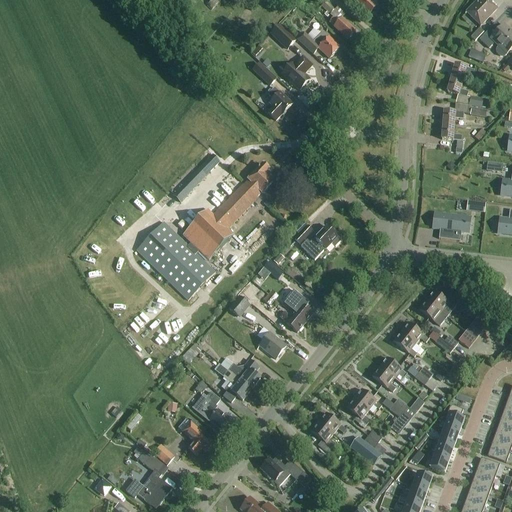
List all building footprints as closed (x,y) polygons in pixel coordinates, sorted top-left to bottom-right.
[(156,11),(145,1),(144,0),(140,0),(138,2),(141,5),(140,7),(150,17),(156,11)] [(353,0),(357,4),(356,5),(368,17),(370,16),(371,16),(374,13),(374,11),(377,8),(370,1),(370,0),(353,0)] [(480,27),(496,10),(485,0),(479,0),(466,14),(480,27)] [(355,32),(341,20),(345,16),(336,8),(334,10),(326,2),(321,7),(327,13),(324,16),(327,19),(329,17),(333,20),(329,24),(348,41),(355,32)] [(271,35),(288,52),(297,42),(279,26),(271,35)] [(511,49),(511,34),(503,26),(493,37),(487,32),(479,41),(488,50),(494,44),(498,48),(496,50),(495,53),(496,55),(499,58),(501,58),(504,58),(506,56),(511,49)] [(471,38),(475,42),(484,33),(480,29),(471,38)] [(313,31),(307,38),(304,35),(297,42),(313,56),(318,50),(329,60),(339,49),(323,34),(322,35),(321,34),(313,31)] [(292,65),(282,76),(299,92),(309,81),(304,76),(312,67),(303,58),(294,67),(292,65)] [(259,64),(252,71),(270,88),(277,81),(259,64)] [(505,65),(501,70),(504,73),(505,74),(509,69),(505,65)] [(474,72),(454,66),(451,80),(462,83),(464,75),(472,77),(474,72)] [(431,94),(441,97),(449,73),(439,69),(431,94)] [(451,80),(447,93),(458,96),(455,105),(487,110),(489,102),(471,98),(471,99),(467,98),(468,93),(460,91),(462,83),(451,80)] [(511,86),(504,82),(500,89),(508,94),(511,86)] [(267,115),(276,122),(281,116),(282,117),(293,105),(280,93),(279,94),(274,89),(271,92),(270,91),(268,93),(269,94),(268,96),(273,101),(269,105),(273,109),(267,115)] [(443,113),(442,127),(454,128),(455,120),(463,120),(463,114),(470,115),(470,117),(486,119),(487,112),(471,109),(471,108),(455,105),(454,114),(443,113)] [(442,127),(441,141),(453,142),(453,141),(456,141),(461,142),(461,136),(453,136),(454,128),(442,127)] [(481,131),(474,139),(479,143),(486,135),(481,131)] [(220,163),(213,156),(174,197),(181,204),(220,163)] [(164,224),(136,252),(188,302),(215,274),(196,255),(199,253),(209,262),(234,236),(228,230),(240,218),(258,199),(257,198),(261,194),(262,195),(274,183),(268,176),(270,174),(267,172),(269,170),(264,166),(264,167),(263,166),(248,181),(248,182),(244,186),(244,185),(240,189),(214,216),(208,211),(183,237),(191,244),(188,247),(164,224)] [(213,206),(209,210),(213,215),(218,210),(213,206)] [(511,211),(510,211),(508,221),(500,220),(498,234),(511,235),(511,211)] [(468,219),(435,215),(433,228),(440,229),(439,240),(460,242),(462,232),(466,232),(468,219)] [(295,241),(300,246),(314,232),(308,227),(295,241)] [(337,238),(326,227),(310,244),(307,241),(301,248),(315,262),(325,251),(326,252),(332,245),(335,247),(340,242),(336,238),(337,238)] [(274,262),(278,266),(284,260),(280,256),(274,262)] [(278,281),(283,274),(270,263),(264,269),(278,281)] [(272,289),(281,295),(285,290),(277,283),(272,289)] [(256,290),(247,302),(254,307),(263,296),(256,290)] [(283,307),(293,315),(305,325),(312,316),(307,311),(312,306),(299,296),(295,292),(283,307)] [(433,293),(426,302),(441,314),(447,318),(451,313),(460,303),(448,293),(443,300),(433,293)] [(276,301),(268,295),(263,302),(270,308),(276,301)] [(228,311),(240,320),(251,307),(239,298),(228,311)] [(426,302),(419,311),(439,327),(440,328),(447,318),(441,314),(426,302)] [(266,318),(275,326),(280,320),(270,312),(266,318)] [(305,325),(293,315),(290,318),(284,314),(280,319),(286,324),(285,325),(297,334),(305,325)] [(474,325),(482,333),(489,324),(480,317),(474,325)] [(429,341),(408,324),(401,334),(416,346),(420,340),(426,345),(429,341)] [(276,361),(286,348),(269,334),(258,347),(276,361)] [(416,346),(401,334),(393,343),(409,355),(414,359),(417,356),(412,351),(416,346)] [(439,338),(454,350),(458,345),(449,337),(445,342),(440,338),(439,338)] [(454,350),(439,338),(435,344),(450,355),(454,350)] [(202,361),(205,357),(200,353),(201,351),(194,345),(191,350),(197,355),(196,356),(202,361)] [(173,364),(179,357),(173,351),(166,359),(173,364)] [(386,359),(379,368),(395,381),(400,385),(404,380),(407,376),(386,359)] [(237,369),(233,366),(226,360),(221,367),(228,373),(251,391),(261,380),(255,375),(260,369),(250,361),(245,367),(237,369)] [(186,370),(181,364),(176,369),(181,374),(186,370)] [(231,404),(237,398),(242,402),(251,391),(228,373),(221,367),(219,365),(214,371),(224,378),(223,379),(227,382),(221,389),(227,393),(223,398),(231,404)] [(379,368),(372,378),(387,390),(392,394),(395,391),(390,386),(395,381),(379,368)] [(423,369),(419,374),(429,382),(433,376),(423,369)] [(445,376),(438,372),(434,377),(440,382),(445,376)] [(429,382),(419,374),(415,379),(424,387),(429,382)] [(162,388),(170,380),(167,377),(165,379),(163,378),(160,381),(162,382),(159,386),(162,388)] [(381,407),(361,391),(353,400),(369,413),(373,407),(378,411),(381,407)] [(229,422),(223,417),(223,416),(217,411),(216,412),(216,411),(218,408),(216,407),(221,401),(211,393),(207,398),(203,395),(192,410),(210,423),(221,432),(229,422)] [(428,398),(424,393),(419,397),(423,402),(428,398)] [(458,395),(455,401),(462,403),(464,397),(458,395)] [(353,400),(346,410),(357,418),(362,422),(367,426),(370,422),(365,418),(369,413),(353,400)] [(398,400),(394,406),(403,413),(407,408),(398,400)] [(168,404),(168,413),(176,414),(177,404),(168,404)] [(394,406),(389,411),(399,419),(403,413),(394,406)] [(441,422),(439,428),(442,429),(442,428),(459,434),(464,421),(460,419),(463,411),(452,407),(449,410),(447,415),(449,416),(446,424),(441,422)] [(117,408),(111,415),(116,419),(122,412),(117,408)] [(511,413),(504,410),(500,422),(511,426),(511,413)] [(131,432),(142,418),(138,415),(127,429),(131,432)] [(326,415),(318,424),(334,436),(338,431),(343,435),(346,431),(341,427),(326,415)] [(110,431),(115,435),(127,421),(122,417),(110,431)] [(205,431),(193,421),(189,417),(178,429),(182,433),(193,443),(187,450),(196,457),(202,451),(206,454),(214,445),(208,439),(210,437),(204,432),(205,431)] [(364,429),(367,426),(362,422),(357,418),(354,421),(364,429)] [(511,426),(500,422),(496,434),(511,439),(511,426)] [(334,436),(318,424),(311,433),(322,442),(317,447),(327,455),(334,446),(329,442),(334,436)] [(394,424),(391,428),(399,435),(402,431),(394,424)] [(442,429),(437,442),(440,443),(440,442),(454,448),(459,434),(442,428),(442,429)] [(368,438),(378,445),(382,440),(372,432),(368,438)] [(511,439),(496,434),(492,445),(510,452),(511,447),(511,439)] [(378,445),(368,438),(364,443),(365,444),(374,451),(378,445)] [(351,448),(351,449),(357,454),(373,467),(381,457),(374,451),(365,444),(364,443),(359,439),(358,439),(358,440),(354,445),(351,448)] [(440,443),(435,455),(449,461),(454,448),(440,442),(440,443)] [(492,445),(487,457),(506,464),(510,452),(492,445)] [(175,458),(161,446),(154,454),(147,448),(145,450),(167,468),(175,458)] [(138,461),(145,453),(138,448),(134,454),(135,455),(134,458),(138,461)] [(138,461),(154,474),(143,488),(134,482),(126,493),(135,500),(137,497),(155,510),(165,497),(166,498),(172,491),(158,480),(161,477),(158,475),(165,467),(155,459),(154,460),(145,453),(138,461)] [(435,455),(430,469),(445,474),(449,461),(435,455)] [(481,459),(477,471),(495,478),(500,466),(481,459)] [(273,463),(269,460),(265,465),(263,465),(261,467),(262,469),(260,471),(267,477),(267,479),(269,480),(271,480),(274,483),(273,484),(279,489),(290,477),(304,489),(311,481),(290,462),(285,468),(276,460),(273,463)] [(477,471),(472,483),(491,490),(495,478),(477,471)] [(417,475),(412,488),(427,493),(432,480),(417,475)] [(104,499),(112,488),(102,481),(94,491),(104,499)] [(472,483),(468,494),(487,501),(491,490),(472,483)] [(408,501),(422,507),(427,493),(412,488),(408,501)] [(318,501),(323,495),(316,489),(311,495),(318,501)] [(468,494),(464,506),(479,511),(483,511),(487,501),(468,494)] [(400,498),(398,503),(404,505),(401,511),(420,511),(422,507),(408,501),(400,498)] [(250,499),(240,511),(241,511),(275,511),(267,505),(263,510),(250,499)]
